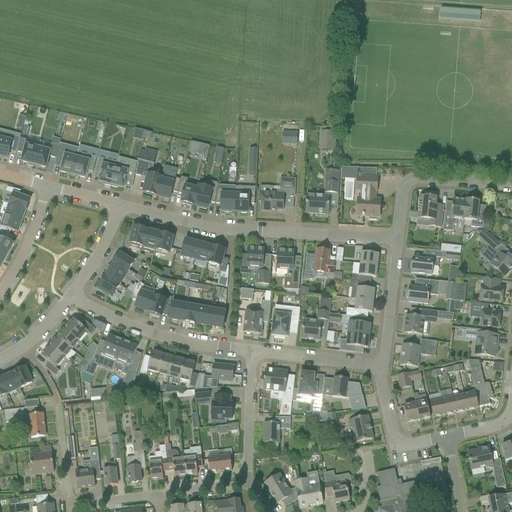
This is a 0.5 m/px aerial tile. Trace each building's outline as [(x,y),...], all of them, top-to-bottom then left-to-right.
[(442,9),(441,19),(481,21),(482,10),(442,9)] [(23,127),(23,125),(24,122),(18,120),(16,129),(22,130),(23,127)] [(27,137),(29,128),(23,127),(22,130),(20,135),(27,137)] [(334,151),(335,128),(323,128),(323,132),(321,132),(320,151),(334,151)] [(289,132),(288,144),(296,144),(297,132),(289,132)] [(16,152),(19,139),(20,139),(12,137),(11,142),(0,139),(0,157),(5,159),(7,159),(9,151),(16,153),(16,152)] [(26,141),(25,145),(38,148),(40,141),(27,138),(26,141)] [(53,138),(52,145),(59,147),(59,145),(61,140),(53,138)] [(38,148),(25,145),(26,141),(19,139),(16,152),(23,154),(21,163),(33,166),(38,148)] [(40,141),(38,148),(50,152),(52,145),(40,141)] [(191,142),(188,152),(197,154),(199,144),(191,142)] [(50,152),(38,148),(33,166),(46,169),(49,157),(56,159),(59,147),(52,145),(50,152)] [(56,159),(55,160),(63,162),(60,173),(72,176),(78,155),(77,154),(76,158),(65,156),(67,147),(59,145),(59,147),(56,159)] [(250,149),(249,165),(256,166),(257,149),(250,149)] [(151,195),(156,196),(161,179),(151,176),(156,157),(140,153),(137,164),(134,175),(147,179),(143,193),(144,193),(144,195),(150,196),(151,195)] [(78,155),(72,176),(85,179),(86,171),(92,173),(96,159),(78,155)] [(101,172),(98,183),(103,184),(103,185),(109,187),(115,164),(98,160),(95,171),(101,172)] [(134,175),(137,164),(129,162),(128,167),(115,164),(109,187),(115,188),(116,187),(123,189),(126,179),(133,181),(134,175)] [(356,183),(355,192),(361,192),(361,199),(358,199),(357,217),(368,218),(368,221),(376,221),(376,218),(379,218),(380,200),(375,200),(375,192),(376,192),(377,179),(376,179),(376,170),(367,170),(367,178),(356,178),(356,183)] [(161,179),(156,196),(162,198),(162,199),(168,201),(168,200),(169,200),(171,192),(177,194),(181,178),(180,180),(170,178),(169,183),(161,181),(161,179)] [(181,178),(177,194),(183,195),(181,203),(182,203),(182,204),(188,206),(188,205),(194,206),(199,187),(186,184),(188,180),(181,178)] [(259,193),(258,203),(261,203),(261,212),(270,212),(270,211),(277,211),(283,211),(283,204),(285,203),(285,197),(294,198),(294,188),(295,179),(280,178),(279,188),(279,195),(260,193),(259,193)] [(199,187),(194,206),(200,208),(199,209),(206,211),(206,209),(207,210),(209,203),(215,204),(217,190),(218,184),(210,182),(208,190),(199,187)] [(306,204),(305,214),(328,215),(329,197),(337,197),(338,187),(338,183),(329,182),(329,196),(324,196),(306,195),(306,204)] [(217,190),(215,204),(221,205),(220,211),(222,211),(222,213),(228,213),(228,212),(234,212),(235,191),(236,188),(218,187),(217,190)] [(235,191),(234,212),(240,212),(240,214),(246,214),(247,213),(248,213),(248,205),(254,205),(255,192),(248,192),(248,190),(240,190),(240,191),(235,191)] [(13,195),(9,205),(26,211),(30,200),(19,196),(13,194),(13,195)] [(420,197),(418,215),(426,216),(426,220),(428,220),(427,227),(440,228),(442,210),(435,209),(436,199),(433,198),(433,197),(432,197),(430,196),(428,196),(427,197),(427,198),(420,197)] [(445,211),(444,220),(443,231),(453,232),(453,226),(456,226),(457,220),(464,220),(466,200),(466,201),(453,200),(451,213),(445,212),(445,211)] [(466,200),(464,220),(471,221),(470,228),(483,229),(485,212),(478,211),(479,202),(476,201),(475,200),(473,200),(471,200),(469,201),(466,200)] [(26,211),(9,205),(5,216),(22,222),(26,212),(26,211)] [(18,234),(22,222),(5,216),(1,227),(0,226),(0,230),(8,235),(10,231),(18,234)] [(483,229),(488,233),(491,222),(486,220),(483,229)] [(143,247),(147,231),(140,230),(141,228),(133,226),(131,234),(132,234),(129,246),(142,249),(143,247)] [(8,235),(0,230),(0,251),(8,255),(14,245),(5,240),(8,235)] [(477,235),(477,236),(482,240),(483,240),(489,245),(495,251),(496,250),(500,245),(483,230),(480,233),(477,235)] [(147,231),(143,247),(144,247),(144,248),(150,250),(150,249),(156,250),(160,234),(147,231)] [(160,234),(156,250),(169,254),(173,238),(160,234)] [(181,257),(194,260),(198,244),(185,241),(181,257)] [(198,244),(194,260),(207,264),(211,248),(211,247),(210,246),(206,245),(205,246),(198,244)] [(489,245),(484,251),(485,252),(493,259),(489,264),(485,268),(494,276),(497,272),(504,279),(511,269),(511,264),(507,260),(499,252),(496,250),(495,251),(489,245)] [(211,248),(207,264),(220,267),(218,272),(225,274),(229,260),(222,259),(224,251),(211,248)] [(264,250),(247,249),(246,268),(257,269),(256,285),(269,285),(270,267),(263,267),(264,250)] [(324,251),(316,250),(315,253),(316,253),(316,257),(307,256),(304,279),(312,280),(314,279),(314,273),(327,274),(326,276),(334,276),(336,259),(328,258),(329,252),(323,251),(324,251)] [(294,252),(277,251),(276,270),(287,271),(287,278),(284,277),(283,290),(298,291),(300,269),(293,269),(294,252)] [(115,261),(112,266),(130,277),(132,274),(128,271),(133,263),(125,258),(126,257),(119,253),(114,260),(115,261)] [(361,253),(360,265),(376,266),(378,257),(378,255),(361,253)] [(446,253),(445,261),(459,262),(460,255),(449,253),(446,253)] [(410,274),(420,275),(432,276),(433,267),(438,268),(439,258),(426,257),(426,256),(425,260),(412,259),(410,274)] [(352,275),(358,276),(358,277),(359,277),(359,276),(376,278),(376,276),(376,266),(360,265),(353,264),(352,275)] [(112,266),(105,277),(123,289),(123,288),(119,286),(126,275),(130,278),(130,277),(112,266)] [(448,275),(447,283),(456,284),(457,276),(448,275)] [(123,289),(105,277),(101,283),(100,282),(96,289),(103,294),(104,293),(112,298),(117,290),(121,293),(123,289)] [(498,288),(499,281),(483,279),(482,287),(481,286),(479,301),(488,302),(489,301),(492,301),(502,302),(503,289),(498,288)] [(407,292),(406,295),(406,299),(407,299),(407,303),(417,304),(428,305),(429,295),(437,296),(438,295),(439,282),(425,281),(426,281),(425,289),(414,288),(409,288),(408,292),(407,292)] [(154,297),(148,313),(153,314),(152,315),(159,318),(160,317),(161,317),(166,302),(159,299),(161,291),(164,284),(159,282),(156,289),(153,297),(154,297)] [(446,297),(445,301),(447,301),(454,302),(456,284),(447,283),(446,296),(446,297)] [(300,287),(299,295),(308,296),(309,288),(300,287)] [(133,295),(131,301),(137,303),(135,308),(148,313),(154,297),(153,297),(141,293),(141,290),(135,288),(133,295)] [(215,288),(214,298),(222,299),(222,297),(224,289),(215,288)] [(350,299),(356,300),(371,302),(374,292),(374,290),(358,288),(357,288),(357,289),(352,288),(350,299)] [(242,289),(241,299),(252,300),(253,291),(242,289)] [(127,291),(124,296),(131,301),(133,295),(127,291)] [(456,292),(455,302),(461,302),(464,303),(465,293),(456,292)] [(302,330),(301,340),(319,342),(321,327),(328,327),(328,323),(329,315),(329,312),(331,300),(320,299),(319,311),(317,311),(316,321),(304,320),(302,330)] [(371,302),(356,300),(355,310),(347,309),(346,317),(367,319),(368,313),(372,314),(372,312),(371,302)] [(245,311),(244,323),(243,333),(252,334),(252,336),(258,337),(259,335),(261,335),(262,323),(268,324),(270,303),(261,302),(260,312),(245,311)] [(172,304),(169,320),(183,322),(186,306),(172,304)] [(487,306),(477,304),(471,304),(470,317),(482,319),(481,327),(499,329),(501,313),(487,311),(487,306)] [(186,306),(183,322),(196,325),(198,308),(186,306)] [(275,306),(274,314),(271,336),(274,336),(274,339),(285,340),(285,338),(287,338),(289,324),(298,325),(300,309),(275,306)] [(198,308),(196,325),(209,327),(211,311),(198,308)] [(406,316),(404,334),(414,335),(422,336),(422,335),(424,323),(429,323),(435,324),(436,312),(431,312),(421,310),(420,317),(406,316)] [(211,311),(209,327),(222,329),(225,313),(211,311)] [(329,315),(328,323),(340,324),(341,316),(329,315)] [(73,320),(64,330),(79,342),(87,332),(90,335),(95,330),(85,322),(81,326),(73,320)] [(93,327),(104,333),(107,326),(96,321),(93,327)] [(349,323),(347,335),(369,337),(370,326),(349,323)] [(468,330),(467,337),(476,338),(476,341),(475,349),(477,349),(476,356),(494,358),(496,345),(497,346),(498,336),(482,334),(482,331),(468,329),(468,330)] [(64,330),(57,338),(71,350),(79,342),(64,330)] [(340,340),(339,352),(353,353),(354,347),(368,349),(369,337),(347,335),(347,341),(340,340)] [(114,366),(116,361),(123,342),(109,336),(102,352),(97,350),(94,358),(82,373),(93,377),(100,361),(114,366)] [(57,338),(50,347),(64,359),(71,350),(57,338)] [(400,366),(410,367),(417,368),(419,355),(422,355),(421,356),(435,358),(436,342),(423,341),(422,348),(402,346),(400,366)] [(123,342),(116,361),(123,363),(122,368),(124,368),(121,374),(126,376),(121,386),(132,391),(139,364),(132,362),(137,347),(123,342)] [(93,343),(87,350),(94,356),(97,347),(93,343)] [(45,368),(48,370),(55,377),(59,372),(56,369),(64,359),(50,347),(41,357),(49,363),(45,368)] [(147,371),(158,374),(163,356),(152,353),(149,362),(144,361),(140,374),(146,375),(147,371)] [(163,356),(158,374),(169,377),(174,359),(163,356)] [(174,359),(169,377),(179,380),(184,362),(174,359)] [(77,370),(80,372),(86,364),(83,361),(77,370)] [(184,362),(179,380),(190,383),(189,387),(195,389),(198,376),(193,374),(195,365),(184,362)] [(233,368),(213,365),(212,379),(232,382),(233,368)] [(18,372),(12,374),(19,389),(20,389),(32,384),(28,375),(29,375),(25,367),(18,371),(18,372)] [(480,367),(470,370),(475,393),(478,408),(490,405),(489,400),(492,400),(490,394),(491,394),(489,384),(484,386),(480,367)] [(265,370),(263,391),(283,393),(281,405),(279,416),(290,417),(291,406),(292,402),(293,390),(293,387),(286,387),(287,372),(265,370)] [(36,372),(30,375),(35,385),(42,382),(36,372)] [(408,374),(397,376),(398,383),(410,381),(410,382),(422,380),(420,372),(412,373),(408,374)] [(293,390),(292,402),(296,402),(298,402),(299,397),(314,399),(313,405),(312,412),(320,413),(322,396),(323,386),(322,387),(316,387),(317,381),(313,381),(314,375),(311,375),(310,373),(306,373),(304,374),(301,374),(300,386),(298,386),(298,390),(293,390)] [(1,380),(0,380),(7,395),(15,391),(17,396),(22,394),(20,389),(19,389),(12,374),(7,377),(6,376),(0,379),(1,380)] [(198,376),(195,389),(194,391),(203,390),(204,375),(198,375),(198,376)] [(334,378),(332,397),(348,399),(351,411),(365,410),(362,396),(359,385),(351,384),(351,385),(347,384),(348,380),(334,378)] [(136,388),(142,389),(145,381),(139,380),(136,388)] [(410,381),(398,383),(400,390),(410,388),(411,388),(410,382),(410,381)] [(209,389),(203,390),(194,391),(195,397),(195,400),(210,398),(209,389)] [(101,398),(104,390),(90,391),(91,399),(101,398)] [(475,393),(463,395),(467,411),(478,409),(478,408),(475,393)] [(415,404),(418,421),(430,418),(425,397),(418,398),(417,394),(413,395),(415,404)] [(463,395),(452,398),(456,414),(467,411),(463,395)] [(230,403),(230,397),(214,396),(214,403),(212,403),(211,421),(222,421),(223,419),(232,420),(232,409),(230,409),(230,403)] [(452,398),(441,400),(444,416),(456,414),(452,398)] [(430,403),(431,409),(433,419),(444,416),(441,400),(430,403)] [(38,401),(24,402),(25,409),(38,408),(38,401)] [(415,404),(403,406),(407,423),(418,421),(415,404)] [(23,416),(23,409),(4,411),(5,423),(23,422),(23,424),(29,423),(31,439),(45,437),(43,414),(23,416)] [(317,416),(317,422),(336,420),(335,414),(317,416)] [(316,415),(305,417),(306,425),(317,424),(316,415)] [(353,435),(346,437),(348,447),(356,445),(356,443),(373,440),(368,417),(358,419),(349,421),(350,429),(352,429),(353,434),(353,435)] [(268,418),(268,424),(263,424),(263,444),(267,444),(267,450),(278,451),(278,444),(279,444),(279,430),(290,431),(290,419),(268,418)] [(218,428),(219,436),(228,435),(227,426),(218,428)] [(117,436),(111,437),(112,447),(114,461),(120,460),(118,446),(117,436)] [(133,457),(126,458),(129,484),(141,482),(139,470),(145,469),(141,436),(134,437),(135,444),(132,444),(133,457)] [(510,444),(501,446),(505,462),(511,460),(511,439),(509,442),(510,444)] [(74,444),(66,445),(68,462),(76,461),(74,444)] [(169,445),(165,446),(168,472),(173,471),(174,479),(186,477),(184,459),(180,459),(179,454),(178,453),(176,451),(175,451),(173,450),(170,451),(169,445)] [(154,456),(148,458),(151,481),(163,480),(162,473),(168,472),(165,446),(159,446),(159,452),(154,453),(154,456)] [(31,455),(34,475),(53,473),(50,447),(40,448),(41,454),(31,455)] [(467,453),(471,471),(487,467),(488,468),(489,470),(493,469),(488,447),(480,449),(480,450),(467,453)] [(184,459),(186,477),(197,476),(197,469),(202,468),(201,458),(200,448),(189,449),(190,451),(183,452),(184,459)] [(223,451),(218,452),(218,457),(220,473),(231,472),(230,456),(224,457),(223,451)] [(208,458),(208,465),(209,475),(220,473),(218,457),(208,458)] [(287,466),(287,468),(291,467),(289,457),(278,459),(278,463),(280,463),(287,466)] [(92,470),(85,471),(75,472),(77,490),(94,488),(93,481),(101,480),(98,460),(90,461),(92,470)] [(104,471),(104,477),(105,487),(117,485),(115,469),(114,464),(109,464),(109,470),(104,471)] [(415,511),(413,506),(409,506),(408,499),(418,497),(415,483),(398,486),(394,470),(377,474),(380,488),(377,489),(381,509),(378,510),(378,511),(415,511)] [(502,470),(493,472),(496,489),(505,487),(502,470)] [(325,484),(326,488),(327,498),(333,497),(335,504),(349,501),(347,488),(352,487),(350,477),(349,477),(348,475),(335,477),(334,472),(324,474),(325,484)] [(279,476),(273,479),(265,484),(276,505),(282,502),(285,508),(297,501),(297,500),(296,491),(289,492),(279,476)] [(295,489),(296,491),(297,500),(297,501),(299,510),(308,508),(308,507),(323,504),(319,486),(309,488),(307,479),(294,482),(296,489),(295,489)] [(511,493),(488,499),(490,511),(508,511),(507,505),(511,503),(511,493)] [(54,511),(53,505),(48,505),(47,496),(36,497),(37,506),(36,507),(36,511),(54,511)] [(212,503),(213,511),(242,511),(242,509),(240,509),(239,500),(226,502),(227,503),(222,504),(222,502),(212,503)]
